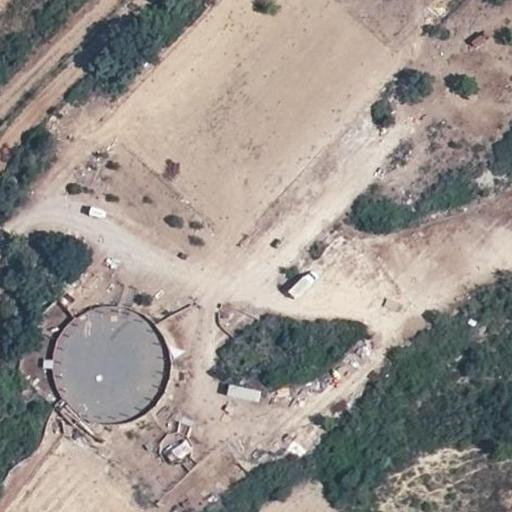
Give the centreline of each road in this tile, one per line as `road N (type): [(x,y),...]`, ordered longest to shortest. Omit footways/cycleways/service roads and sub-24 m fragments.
road 1 (track): [(170,0),(0,182)]
road 2 (track): [(0,104),(102,0)]
